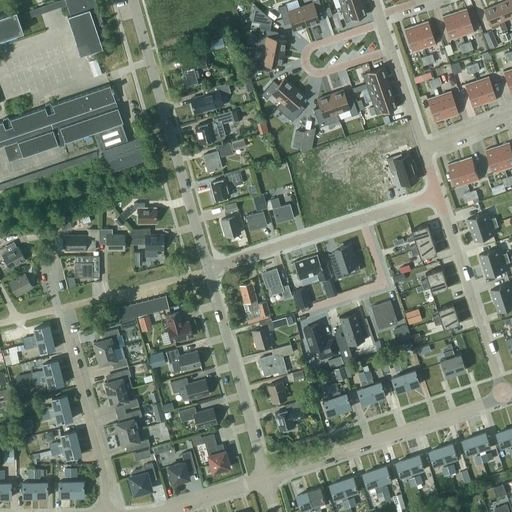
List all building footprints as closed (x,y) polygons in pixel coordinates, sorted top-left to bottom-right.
[(67,16),(80,55),(102,48),(95,25),(101,23),(101,24),(103,23),(95,0),(64,0),(70,15),(67,16)] [(311,0),(312,3),(300,7),(306,26),(319,21),(317,13),(323,11),(319,0),(311,0)] [(362,0),(342,7),(347,21),(367,14),(362,0)] [(503,20),(511,17),(511,19),(511,7),(509,0),(505,0),(496,4),(503,20)] [(285,4),(278,6),(284,24),(290,22),(293,30),(306,26),(300,7),(288,11),(285,4)] [(496,4),(483,9),(491,29),(500,25),(502,30),(507,28),(503,20),(496,4)] [(261,22),(270,24),(271,20),(254,5),(251,21),(261,22)] [(466,7),(454,11),(462,35),(474,32),(466,7)] [(52,104),(51,104),(50,102),(45,104),(45,106),(9,118),(10,118),(9,119),(8,116),(3,118),(3,121),(2,121),(0,121),(0,38),(23,31),(16,10),(0,15),(0,146),(4,145),(9,160),(22,156),(23,157),(58,145),(58,144),(60,146),(64,145),(64,142),(65,142),(95,132),(102,150),(103,150),(110,169),(148,156),(141,137),(128,141),(121,123),(123,122),(117,107),(117,106),(115,100),(118,99),(114,85),(110,86),(109,84),(52,104)] [(454,11),(442,15),(450,39),(462,35),(454,11)] [(427,20),(416,24),(423,48),(435,44),(427,20)] [(416,24),(404,28),(412,52),(423,48),(416,24)] [(260,28),(256,48),(264,49),(283,53),(285,39),(277,38),(278,31),(260,28)] [(498,45),(491,30),(483,33),(490,48),(498,45)] [(510,39),(507,31),(502,34),(505,41),(510,39)] [(222,37),(206,41),(209,50),(210,50),(224,46),(222,37)] [(464,43),(467,51),(472,49),(470,41),(464,43)] [(467,51),(464,43),(459,45),(461,53),(467,51)] [(253,61),(252,68),(270,71),(271,65),(280,66),(283,53),(264,49),(261,62),(253,61)] [(434,61),(432,54),(426,56),(428,63),(434,61)] [(195,64),(181,67),(186,86),(200,82),(198,76),(203,75),(201,70),(204,69),(204,70),(208,69),(208,68),(209,67),(208,64),(209,64),(208,60),(207,60),(206,55),(193,59),(195,64)] [(428,63),(426,56),(420,58),(423,65),(428,63)] [(460,61),(453,63),(455,72),(462,71),(460,61)] [(477,62),(471,64),(474,72),(479,70),(477,62)] [(465,66),(468,74),(474,72),(471,64),(465,66)] [(383,67),(363,73),(368,87),(388,80),(383,67)] [(511,67),(503,71),(511,95),(511,94),(511,67)] [(484,103),(496,99),(488,75),(476,79),(484,103)] [(433,79),(436,86),(442,84),(439,77),(433,79)] [(273,80),(261,94),(267,99),(271,93),(281,101),(281,102),(294,87),(284,78),(278,84),(273,80)] [(428,80),(430,88),(436,86),(433,79),(428,80)] [(476,79),(464,83),(472,107),(484,103),(476,79)] [(388,80),(368,87),(372,100),(392,93),(388,80)] [(204,94),(190,98),(194,113),(215,107),(215,106),(223,103),(221,97),(220,93),(229,90),(227,83),(203,90),(204,94)] [(281,101),(276,107),(292,121),(304,107),(299,102),(305,96),(294,87),(281,102),(281,101)] [(343,89),(330,94),(336,113),(349,108),(351,115),(358,113),(352,95),(346,98),(343,89)] [(450,90),(438,94),(446,118),(458,114),(450,90)] [(392,93),(372,100),(377,114),(397,107),(392,93)] [(320,107),(313,109),(319,126),(339,120),(336,113),(330,94),(317,98),(320,107)] [(446,118),(438,94),(426,98),(434,122),(446,118)] [(213,121),(195,126),(200,144),(214,140),(220,138),(222,135),(219,124),(241,118),(239,109),(212,116),(213,121)] [(303,138),(312,135),(313,129),(304,132),(303,138)] [(295,130),(294,138),(302,140),(303,132),(295,130)] [(244,139),(232,143),(234,150),(246,146),(244,139)] [(511,148),(509,141),(497,145),(505,169),(511,166),(511,148)] [(216,151),(203,154),(207,171),(222,167),(219,157),(233,153),(229,142),(218,145),(219,150),(216,151)] [(497,145),(486,149),(493,173),(505,169),(497,145)] [(401,155),(386,160),(390,173),(398,171),(403,185),(405,184),(405,185),(417,181),(416,177),(414,173),(417,172),(413,163),(411,163),(409,156),(402,158),(401,155)] [(472,155),(460,159),(468,184),(480,180),(472,155)] [(377,164),(362,169),(365,178),(363,179),(365,186),(368,186),(370,193),(386,188),(381,174),(388,172),(383,158),(376,160),(377,164)] [(460,159),(448,163),(456,187),(468,184),(460,159)] [(225,178),(210,182),(215,199),(230,195),(226,184),(234,182),(234,185),(243,183),(239,169),(223,173),(225,178)] [(510,184),(508,177),(502,179),(504,183),(505,186),(510,184)] [(504,183),(492,187),(494,194),(506,190),(505,186),(504,183)] [(478,197),(476,189),(470,191),(473,199),(478,197)] [(473,199),(470,191),(464,193),(467,201),(473,199)] [(263,193),(252,196),(254,203),(259,202),(261,209),(267,207),(263,193)] [(278,197),(265,201),(267,209),(272,208),(276,222),(293,218),(289,203),(280,206),(278,197)] [(236,201),(224,204),(225,212),(238,209),(236,201)] [(133,202),(134,207),(138,207),(138,222),(156,222),(156,207),(144,207),(144,202),(133,202)] [(126,209),(120,214),(124,219),(130,214),(126,209)] [(263,211),(245,215),(249,230),(267,225),(263,211)] [(468,218),(471,229),(497,221),(496,216),(490,218),(487,211),(468,218)] [(124,222),(119,215),(115,218),(121,225),(124,222)] [(235,215),(221,219),(225,236),(240,232),(235,215)] [(499,225),(497,221),(471,229),(475,240),(495,234),(493,227),(499,225)] [(427,223),(410,229),(412,234),(406,236),(408,241),(414,239),(430,233),(427,223)] [(88,228),(88,234),(67,234),(67,249),(95,249),(95,239),(99,239),(99,228),(88,228)] [(124,249),(124,234),(112,234),(112,228),(99,228),(99,239),(106,239),(106,249),(124,249)] [(131,229),(131,244),(145,244),(145,251),(156,251),(156,249),(163,249),(163,234),(150,234),(150,228),(134,229),(131,229)] [(414,239),(415,244),(409,246),(411,250),(433,243),(430,233),(414,239)] [(339,261),(332,263),(336,278),(344,275),(343,270),(359,264),(355,254),(354,255),(350,243),(340,247),(340,248),(335,250),(339,261)] [(412,255),(418,253),(420,258),(436,253),(433,243),(411,250),(412,255)] [(25,259),(18,246),(9,251),(6,245),(0,248),(0,256),(2,255),(9,268),(25,259)] [(501,254),(499,247),(479,253),(483,265),(509,256),(507,252),(501,254)] [(317,254),(293,262),(299,279),(317,273),(319,280),(331,276),(326,263),(321,264),(317,254)] [(74,261),(74,276),(92,276),(99,276),(99,272),(99,269),(99,255),(74,255),(74,261)] [(504,263),(510,261),(509,256),(483,265),(486,276),(506,270),(504,263)] [(276,267),(261,272),(266,287),(269,286),(271,293),(281,290),(283,298),(291,295),(287,283),(282,285),(276,267)] [(420,280),(422,284),(444,277),(441,267),(425,272),(426,278),(420,280)] [(9,282),(16,295),(32,286),(25,273),(9,282)] [(403,273),(392,277),(394,283),(405,279),(403,273)] [(448,287),(444,277),(422,284),(422,285),(423,289),(429,287),(431,292),(448,287)] [(239,285),(244,302),(247,301),(250,310),(258,308),(260,316),(269,313),(265,301),(257,303),(256,299),(251,282),(239,285)] [(494,300),(511,294),(511,287),(510,282),(491,289),(494,300)] [(292,291),(297,306),(311,302),(306,287),(292,291)] [(511,294),(494,300),(498,311),(511,306),(511,294)] [(166,296),(159,297),(162,309),(169,307),(166,296)] [(159,297),(154,299),(157,310),(162,309),(159,297)] [(154,299),(148,300),(151,312),(157,310),(154,299)] [(148,300),(142,302),(145,313),(151,312),(148,300)] [(397,322),(390,300),(371,306),(378,329),(397,322)] [(142,302),(136,303),(139,315),(145,313),(142,302)] [(136,303),(130,305),(133,316),(139,315),(136,303)] [(432,315),(433,320),(456,313),(453,303),(436,308),(438,313),(432,315)] [(130,305),(125,306),(128,318),(133,316),(130,305)] [(128,318),(125,306),(116,308),(119,320),(128,318)] [(418,308),(407,312),(410,321),(422,317),(418,308)] [(167,327),(171,342),(192,336),(188,321),(181,323),(178,311),(165,315),(169,326),(167,327)] [(345,336),(336,339),(343,361),(352,358),(348,345),(349,345),(348,343),(354,341),(357,340),(363,338),(364,340),(365,339),(355,311),(339,316),(341,323),(345,336)] [(441,322),(443,328),(459,323),(456,313),(433,320),(435,324),(441,322)] [(137,317),(141,331),(152,328),(148,314),(137,317)] [(252,330),(256,347),(271,343),(267,330),(274,329),(273,327),(288,323),(288,325),(293,324),(291,315),(286,317),(286,316),(271,320),(270,317),(259,320),(261,328),(252,330)] [(119,322),(121,329),(136,324),(134,317),(119,322)] [(319,323),(303,328),(311,351),(318,349),(321,358),(337,353),(332,339),(325,341),(319,323)] [(397,334),(394,335),(397,342),(411,337),(406,324),(395,328),(397,334)] [(35,335),(30,336),(32,341),(51,336),(48,325),(34,328),(35,335)] [(93,342),(92,342),(94,348),(95,348),(96,353),(114,348),(120,346),(117,335),(119,334),(117,328),(103,332),(105,338),(94,341),(93,340),(93,341),(93,342)] [(0,337),(2,348),(9,347),(6,335),(0,336),(0,337)] [(51,336),(32,341),(33,346),(38,345),(39,352),(54,348),(51,336)] [(259,358),(264,375),(278,371),(279,373),(286,371),(282,355),(293,352),(290,344),(271,349),(272,354),(259,358)] [(419,356),(425,354),(423,347),(417,349),(419,356)] [(114,348),(96,353),(98,358),(97,358),(98,365),(99,364),(100,365),(100,364),(111,361),(113,368),(127,364),(126,357),(117,359),(114,348)] [(179,360),(182,370),(201,364),(196,350),(179,355),(177,348),(165,351),(169,363),(179,360)] [(465,369),(460,353),(454,354),(452,348),(448,350),(455,372),(465,369)] [(445,357),(440,359),(445,375),(455,372),(448,350),(443,351),(445,357)] [(152,368),(165,364),(162,352),(148,355),(152,368)] [(330,366),(337,364),(334,357),(328,360),(330,366)] [(44,370),(39,371),(41,376),(60,372),(57,360),(42,363),(44,370)] [(144,370),(150,368),(148,361),(142,363),(144,370)] [(347,377),(354,374),(350,363),(343,366),(347,377)] [(334,369),(338,381),(346,378),(343,366),(334,369)] [(106,388),(107,393),(125,389),(122,377),(130,375),(129,368),(114,372),(116,379),(105,382),(104,381),(104,382),(103,382),(105,388),(106,388)] [(294,380),(304,377),(302,370),(292,372),(294,380)] [(414,370),(402,374),(407,388),(419,384),(414,370)] [(363,371),(358,373),(361,382),(366,380),(364,373),(363,371)] [(60,372),(41,376),(42,382),(47,380),(48,387),(63,383),(60,372)] [(402,374),(391,377),(396,392),(407,388),(402,374)] [(186,377),(170,381),(173,392),(180,391),(183,401),(189,399),(209,393),(205,379),(188,383),(186,377)] [(372,378),(366,380),(373,399),(384,395),(380,381),(373,383),(372,378)] [(363,387),(357,389),(361,403),(373,399),(366,380),(361,382),(363,387)] [(286,398),(281,381),(267,385),(272,402),(286,398)] [(0,400),(0,407),(13,405),(11,397),(12,397),(10,388),(1,390),(4,400),(0,400)] [(125,389),(107,393),(109,399),(108,399),(109,405),(110,405),(111,406),(111,405),(122,402),(124,408),(138,404),(137,398),(128,400),(125,389)] [(337,390),(332,392),(338,411),(350,407),(345,393),(339,395),(337,390)] [(152,402),(159,400),(157,391),(150,393),(152,402)] [(329,398),(322,400),(327,415),(338,411),(332,392),(327,394),(329,398)] [(66,395),(51,398),(53,406),(54,410),(69,407),(66,395)] [(309,409),(316,407),(314,398),(306,400),(309,409)] [(285,404),(287,409),(275,413),(279,430),(294,426),(292,419),(297,417),(297,419),(306,416),(302,400),(285,404)] [(160,402),(153,404),(157,421),(164,419),(160,402)] [(196,412),(194,406),(178,410),(181,421),(194,417),(197,428),(217,422),(213,408),(196,412)] [(54,410),(49,412),(51,417),(55,416),(57,422),(72,418),(69,407),(54,410)] [(117,429),(118,434),(136,429),(133,418),(141,415),(140,409),(125,413),(127,419),(116,422),(116,421),(115,422),(115,423),(114,423),(116,429),(117,429)] [(30,419),(23,421),(27,433),(31,432),(30,427),(32,427),(30,419)] [(511,442),(511,438),(509,428),(497,432),(502,446),(511,442)] [(136,429),(118,434),(120,439),(119,439),(121,446),(121,445),(122,446),(122,445),(134,442),(135,449),(150,445),(148,438),(139,440),(136,429)] [(62,441),(57,442),(58,447),(78,443),(75,431),(60,434),(62,441)] [(207,448),(206,448),(212,471),(229,466),(222,443),(216,445),(214,439),(215,439),(213,432),(200,436),(202,443),(205,442),(207,448)] [(486,432),(474,435),(479,450),(481,454),(486,452),(485,448),(491,446),(486,432)] [(474,435),(463,439),(468,453),(479,450),(474,435)] [(78,443),(58,447),(60,453),(64,451),(66,458),(80,454),(78,443)] [(155,454),(173,449),(171,443),(153,447),(155,454)] [(453,443),(441,447),(446,461),(457,457),(453,443)] [(446,461),(441,447),(430,450),(435,465),(446,461)] [(3,462),(13,462),(13,448),(3,448),(3,462)] [(134,453),(135,459),(150,456),(149,449),(134,453)] [(168,475),(170,483),(189,478),(187,472),(195,470),(190,450),(181,453),(183,461),(168,466),(170,475),(168,475)] [(486,452),(481,454),(483,462),(489,460),(486,452)] [(420,454),(408,458),(413,472),(418,470),(424,468),(420,454)] [(477,464),(483,462),(481,454),(475,456),(477,464)] [(408,458),(397,462),(401,476),(407,474),(413,472),(408,458)] [(152,462),(144,464),(146,472),(141,473),(140,469),(132,472),(131,474),(131,476),(129,476),(134,493),(150,488),(148,481),(156,478),(152,462)] [(453,463),(448,465),(450,473),(456,471),(453,463)] [(387,465),(375,469),(380,483),(391,479),(387,465)] [(450,473),(448,465),(442,467),(444,475),(450,473)] [(374,485),(376,489),(377,492),(378,497),(384,495),(381,487),(380,483),(375,469),(364,473),(368,487),(374,485)] [(65,481),(58,481),(59,496),(71,496),(71,481),(70,476),(65,476),(65,481)] [(352,477),(342,480),(347,494),(358,490),(353,476),(352,477)] [(29,482),(22,482),(22,497),(35,497),(34,477),(29,477),(29,482)] [(40,477),(34,477),(35,497),(47,496),(46,481),(40,482),(40,477)] [(83,480),(71,481),(71,496),(83,495),(83,480)] [(341,480),(330,484),(335,498),(341,496),(343,500),(348,498),(347,494),(342,480),(341,480)] [(10,482),(0,482),(0,497),(10,497),(10,482)] [(320,487),(309,491),(314,505),(315,510),(320,508),(319,503),(325,501),(320,487)] [(309,491),(297,495),(302,509),(308,507),(314,505),(309,491)] [(400,494),(393,497),(397,510),(405,508),(400,494)] [(496,511),(509,511),(507,503),(495,508),(496,511)]
